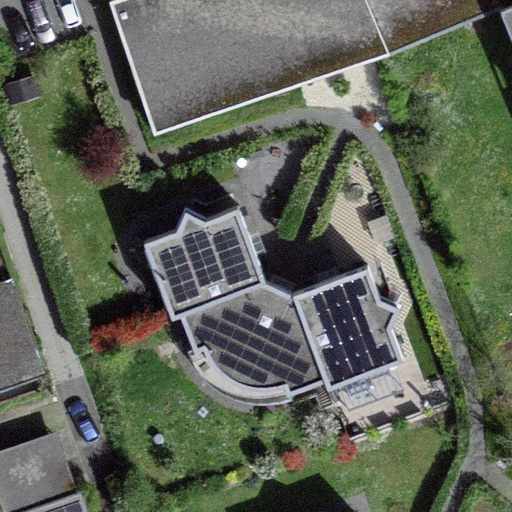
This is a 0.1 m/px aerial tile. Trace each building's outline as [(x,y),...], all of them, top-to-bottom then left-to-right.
[(388,53),(501,6),(511,0),(109,0),(154,132),(388,53)] [(511,0),(501,6),(511,32),(511,0)] [(172,314),(180,311),(265,279),(237,204),(205,216),(185,207),(176,227),(144,239),(172,314)] [(0,400),(45,385),(3,261),(0,261),(0,400)] [(368,263),(292,291),(324,377),(328,385),(403,357),(391,325),(400,305),(380,295),(368,263)] [(324,377),(292,291),(265,279),(180,311),(194,348),(203,345),(222,372),(251,385),(284,382),(287,391),(324,377)] [(89,511),(82,488),(11,511),(89,511)]
